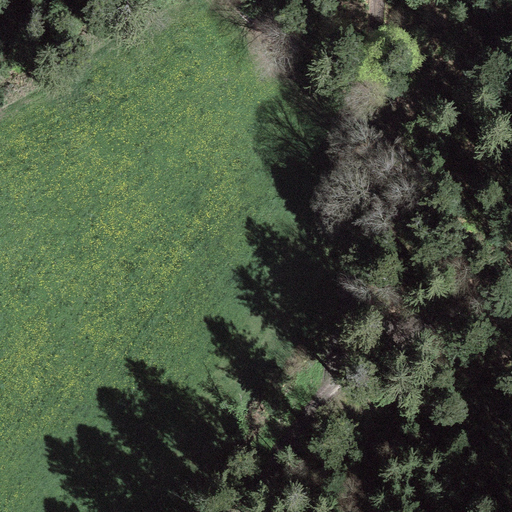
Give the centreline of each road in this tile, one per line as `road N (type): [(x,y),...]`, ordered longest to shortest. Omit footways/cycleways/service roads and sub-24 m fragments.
road 1 (track): [(256,511),(342,346),(379,0)]
road 2 (track): [(342,346),(511,299)]
